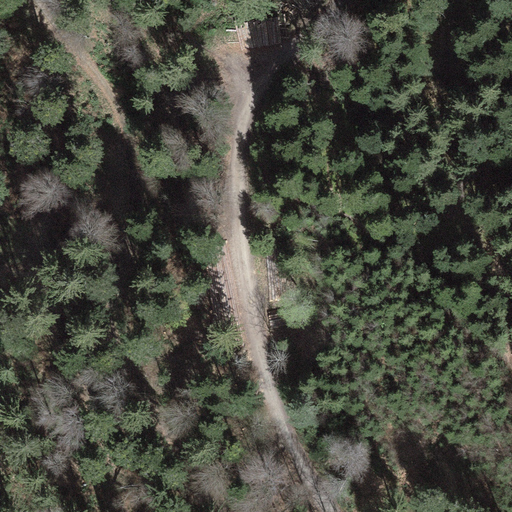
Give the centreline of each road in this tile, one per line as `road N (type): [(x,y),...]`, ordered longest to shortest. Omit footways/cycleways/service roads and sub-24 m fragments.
road 1 (track): [(224,511),(122,361),(111,329),(110,290),(132,185),(125,129),(111,99),(30,0)]
road 2 (track): [(337,511),(306,475),(276,410),(239,224),(238,157),(254,95),(352,0)]
